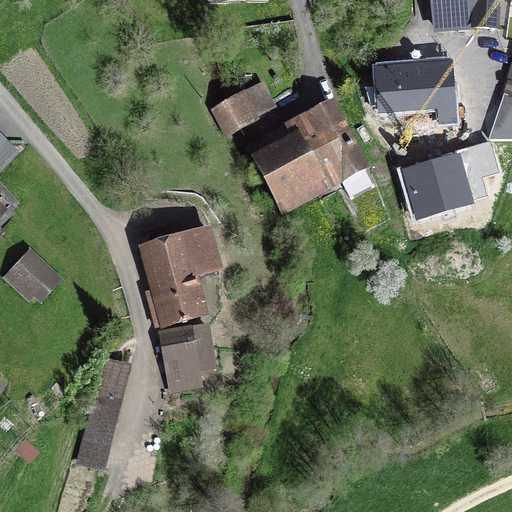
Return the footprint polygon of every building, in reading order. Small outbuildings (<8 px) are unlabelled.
[(511,19),(509,0),(435,0),(440,39),(511,29),(511,19)] [(461,68),(382,75),(386,119),(465,112),(461,68)] [(511,74),(509,83),(502,108),(511,110),(511,74)] [(262,81),(210,109),(226,137),(261,118),(259,115),(276,106),(262,81)] [(331,110),(252,154),(286,215),(365,171),(331,110)] [(0,178),(23,156),(0,132),(0,178)] [(495,157),(463,160),(466,192),(497,189),(495,157)] [(0,231),(14,216),(0,203),(0,231)] [(223,232),(151,251),(172,331),(221,319),(211,282),(235,275),(223,232)] [(68,287),(29,257),(7,285),(46,315),(68,287)] [(218,332),(168,340),(179,401),(228,392),(218,332)] [(142,367),(108,358),(78,468),(112,477),(142,367)] [(0,389),(9,380),(0,372),(0,389)]
